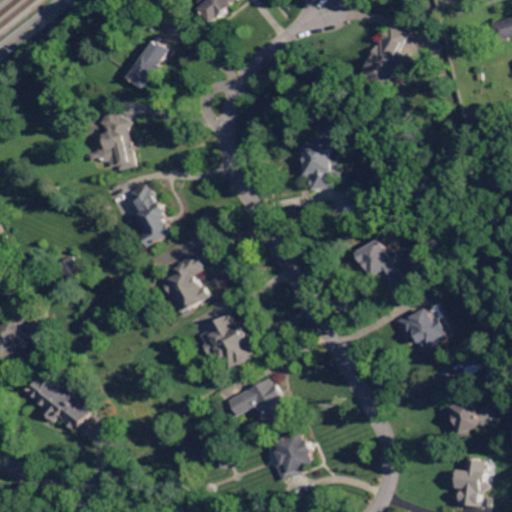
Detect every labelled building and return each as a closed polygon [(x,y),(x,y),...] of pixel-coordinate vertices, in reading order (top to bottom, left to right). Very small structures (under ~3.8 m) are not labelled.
[(243,0),(229,13),(230,15),(228,16),(225,19),(224,17),(217,23),(204,9),(207,6),(202,1),(203,0),(243,0)] [(511,41),(504,44),(499,27),(498,23),(511,19),(511,41)] [(414,35),(407,47),(405,51),(408,53),(410,54),(409,55),(391,88),(390,90),(366,76),(370,68),(369,68),(374,58),(376,55),(382,45),(383,46),(393,29),(393,30),(396,25),(414,35)] [(161,75),(160,75),(159,76),(157,78),(155,82),(154,81),(149,88),(134,77),(159,41),(174,51),(165,64),(167,66),(161,75)] [(122,114),(122,113),(135,121),(138,123),(134,130),(137,144),(138,150),(142,166),(125,170),(124,165),(117,167),(116,165),(115,161),(111,162),(106,159),(105,159),(97,161),(95,154),(103,152),(104,152),(107,147),(109,146),(109,142),(110,140),(110,139),(109,134),(112,130),(111,125),(107,123),(115,110),(118,112),(122,114)] [(338,154),(345,153),(347,170),(347,176),(340,177),(341,187),(319,189),(318,182),(318,179),(317,176),(315,177),(314,177),(313,177),(310,177),(308,163),(308,156),(306,140),(317,139),(316,132),(322,131),(322,127),(335,126),(337,144),(338,154)] [(93,150),(90,148),(90,145),(91,142),(94,142),(96,143),(97,143),(98,146),(97,148),(96,149),(93,150)] [(159,189),(160,189),(162,192),(175,213),(172,214),(174,218),(176,221),(183,232),(157,248),(151,239),(150,235),(155,231),(151,223),(146,212),(141,201),(142,200),(138,192),(140,191),(154,183),(159,189)] [(395,255),(401,251),(406,260),(406,261),(403,263),(401,264),(409,279),(411,282),(394,292),(394,291),(386,276),(387,276),(386,274),(381,277),(380,276),(379,277),(374,269),(373,270),(371,266),(370,264),(369,263),(368,264),(362,253),(384,240),(386,239),(394,253),(395,255)] [(202,257),(205,255),(210,265),(208,266),(210,270),(200,275),(205,284),(207,287),(208,288),(211,286),(216,296),(187,313),(170,282),(178,278),(176,276),(184,271),(183,269),(181,265),(199,255),(201,254),(202,257)] [(69,279),(62,263),(78,256),(85,272),(69,279)] [(8,359),(1,345),(0,342),(0,328),(18,319),(15,313),(31,304),(32,305),(39,319),(39,320),(38,321),(28,326),(28,327),(37,343),(33,345),(8,359)] [(442,319),(444,318),(445,319),(451,329),(448,330),(453,339),(432,351),(431,349),(430,349),(425,341),(424,339),(420,332),(412,336),(403,320),(420,311),(433,304),(434,306),(442,319)] [(243,325),(245,324),(247,328),(249,331),(255,341),(254,341),(259,350),(262,354),(235,371),(227,358),(228,357),(223,349),(215,354),(214,355),(208,345),(218,339),(214,331),(216,330),(214,327),(234,314),(235,313),(243,325)] [(67,381),(65,384),(70,388),(73,389),(71,392),(84,402),(95,410),(96,411),(83,429),(82,430),(81,430),(64,417),(61,422),(57,419),(51,414),(48,412),(52,408),(34,394),(47,377),(51,379),(56,373),(67,381)] [(279,384),(281,383),(286,392),(287,394),(295,409),(271,422),(270,420),(261,405),(255,408),(243,415),(236,402),(235,400),(274,378),(275,377),(279,384)] [(465,437),(460,422),(458,418),(453,402),(463,399),(457,382),(472,378),(474,377),(485,409),(489,424),(475,429),(476,434),(465,437)] [(311,440),(314,439),(316,446),(317,448),(319,453),(316,454),(320,463),(307,469),(308,471),(308,473),(307,474),(298,478),(291,480),(288,482),(280,463),(283,462),(286,461),(282,452),(286,451),(283,443),(282,441),(307,431),(311,440)] [(226,469),(221,459),(232,454),(233,454),(236,459),(238,463),(226,469)] [(491,474),(490,485),(488,501),(482,501),(482,505),(482,506),(465,504),(466,489),(462,488),(463,477),(464,471),(464,468),(472,469),(473,456),(493,458),(492,462),(491,474)]
